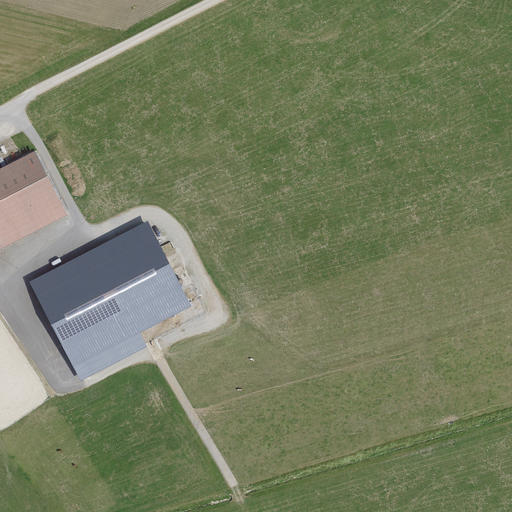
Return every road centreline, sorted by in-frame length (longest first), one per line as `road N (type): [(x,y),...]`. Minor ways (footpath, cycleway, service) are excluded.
road 1 (unclassified): [(0,111),(214,0)]
road 2 (track): [(154,348),(243,508)]
